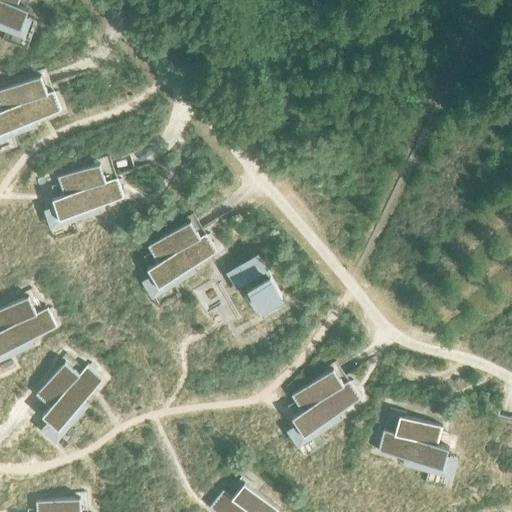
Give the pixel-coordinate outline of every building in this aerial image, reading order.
[(0,0),(0,21),(13,26),(21,29),(25,16),(28,8),(17,4),(3,0),(0,0)] [(36,75),(0,87),(0,106),(0,108),(42,93),(48,91),(41,73),(36,75)] [(0,108),(0,107),(0,130),(60,110),(56,98),(53,90),(48,91),(42,93),(0,108)] [(100,161),(57,175),(63,194),(106,180),(100,161)] [(63,194),(52,197),(55,205),(59,218),(67,215),(123,197),(119,184),(117,176),(106,180),(63,194)] [(185,221),(147,244),(157,260),(195,238),(200,235),(190,218),(185,221)] [(157,260),(147,266),(151,274),(158,285),(165,281),(207,256),(216,251),(209,239),(205,232),(200,235),(195,238),(157,260)] [(257,254),(238,266),(239,268),(262,306),(281,294),(270,275),(266,277),(261,269),(265,267),(257,254)] [(28,294),(0,307),(0,328),(36,312),(28,294)] [(0,328),(0,352),(2,352),(48,330),(56,327),(50,314),(47,307),(36,312),(0,328)] [(64,360),(35,393),(50,406),(79,372),(64,360)] [(50,406),(42,414),(48,420),(58,429),(64,422),(103,378),(93,369),(86,364),(79,372),(50,406)] [(329,370),(291,394),(302,410),(339,386),(344,382),(333,367),(329,370)] [(302,410),(292,417),(297,423),(304,435),(361,397),(353,386),(349,379),(344,382),(339,386),(302,410)] [(399,414),(394,432),(437,443),(442,425),(399,414)] [(497,416),(490,441),(504,445),(511,418),(498,415),(497,415),(497,416)] [(383,429),(377,450),(434,465),(443,467),(446,455),(448,446),(437,443),(394,432),(383,429)] [(244,481),(232,496),(251,511),(276,511),(278,509),(244,481)] [(223,489),(209,506),(216,511),(251,511),(232,496),(223,489)] [(81,511),(80,496),(35,500),(36,511),(81,511)]
